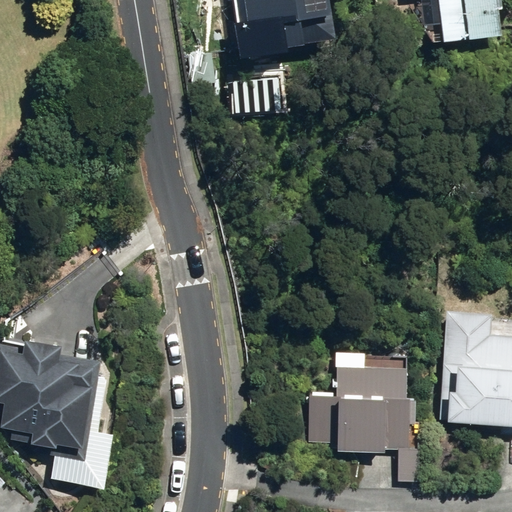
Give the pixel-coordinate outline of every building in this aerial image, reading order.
[(342,0),(237,0),(246,46),(348,27),(342,0)] [(439,0),(444,31),(503,22),(499,0),(439,0)] [(511,325),(497,325),(498,305),(451,301),(443,416),(456,416),(458,413),(493,414),(506,415),(505,428),(511,428),(511,325)] [(71,332),(35,326),(32,340),(2,338),(0,349),(0,400),(9,402),(7,419),(17,421),(16,434),(43,438),(44,436),(61,438),(55,473),(78,476),(111,481),(120,425),(103,426),(113,369),(106,368),(108,351),(69,345),(71,332)] [(313,388),(309,441),(333,440),(332,446),(342,446),(342,445),(402,445),(401,478),(423,478),(423,443),(414,443),(416,417),(420,417),(422,390),(417,390),(417,387),(413,387),(414,360),(401,360),(400,354),(375,353),(376,361),(341,360),(338,388),(313,388)] [(0,485),(12,474),(0,462),(0,485)]
